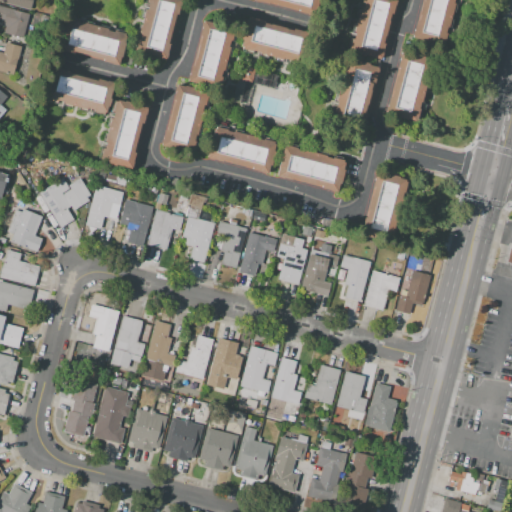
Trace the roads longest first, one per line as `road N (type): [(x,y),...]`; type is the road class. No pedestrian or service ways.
road 1 (residential): [(76,261),(441,362)]
road 2 (residential): [(38,440),(67,465),(242,511)]
road 3 (residential): [(38,440),(35,414),(76,261)]
road 4 (secondary): [(401,511),(441,362)]
road 5 (secondary): [(441,362),(477,230)]
